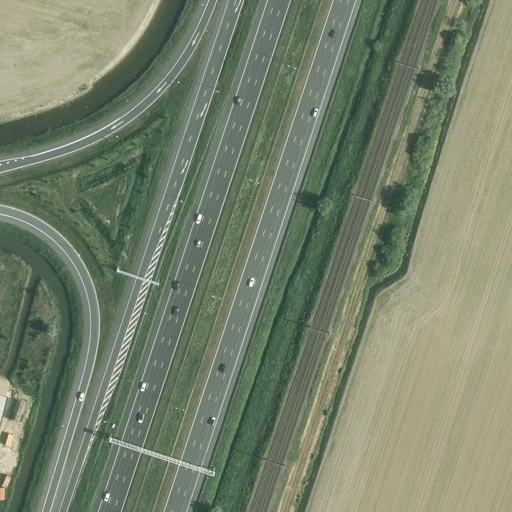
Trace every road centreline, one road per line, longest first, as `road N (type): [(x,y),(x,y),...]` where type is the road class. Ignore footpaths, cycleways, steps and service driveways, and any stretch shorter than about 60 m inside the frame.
road 1 (motorway): [(232,0),(62,511)]
road 2 (track): [(284,511),(454,0)]
road 3 (motorway): [(175,511),(344,0)]
road 4 (motorway): [(277,0),(109,511)]
road 5 (motorway): [(0,210),(54,235),(78,263),(93,309),(89,362),(44,511)]
road 6 (motorway): [(212,0),(187,53),(134,113),(73,147),(0,168)]
